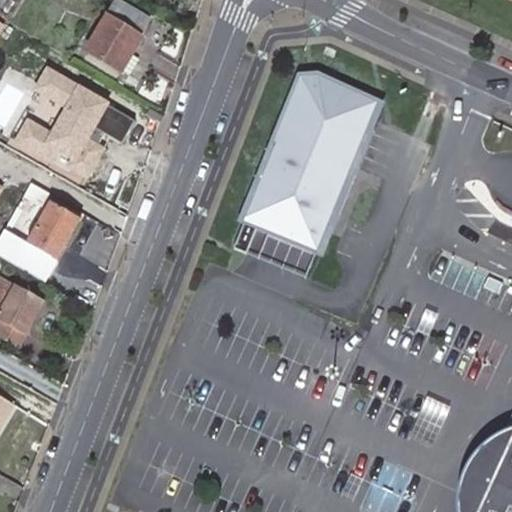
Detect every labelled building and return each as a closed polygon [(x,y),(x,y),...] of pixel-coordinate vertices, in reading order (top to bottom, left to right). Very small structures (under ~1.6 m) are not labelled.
[(132,41),(135,36),(108,20),(118,3),(114,0),(81,54),(116,74),(134,42),(132,41)] [(108,20),(135,36),(146,18),(118,3),(108,20)] [(146,18),(135,36),(138,37),(149,20),(146,18)] [(169,24),(157,18),(148,37),(160,43),(169,24)] [(108,107),(44,72),(31,95),(61,112),(48,135),(24,122),(9,149),(82,189),(103,152),(87,144),(108,107)] [(343,172),(372,102),(313,76),(297,77),(271,139),(268,138),(245,192),(251,194),(229,248),(254,258),(265,230),(312,249),(329,210),(336,212),(351,175),(343,172)] [(48,205),(24,247),(51,262),(75,220),(48,205)] [(301,277),(312,249),(265,230),(254,258),(301,277)] [(38,264),(6,246),(0,256),(0,257),(31,276),(38,264)] [(0,285),(0,306),(9,291),(0,285)] [(9,291),(0,306),(0,340),(12,347),(36,306),(10,290),(9,291)] [(441,313),(429,307),(416,331),(429,337),(441,313)] [(0,348),(0,365),(3,367),(10,354),(0,348)] [(480,511),(511,443),(511,432),(505,434),(486,448),(475,459),(466,475),(461,488),(460,502),(460,511),(480,511)] [(511,511),(511,443),(480,511),(511,511)] [(365,478),(351,472),(340,497),(353,503),(365,478)]
